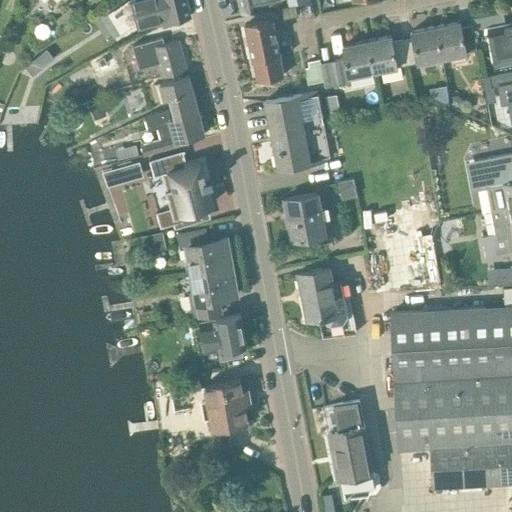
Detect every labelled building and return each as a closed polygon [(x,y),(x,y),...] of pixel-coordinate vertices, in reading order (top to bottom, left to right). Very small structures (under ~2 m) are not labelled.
[(130,0),(138,29),(146,27),(191,15),(186,0),(130,0)] [(239,0),(243,14),(268,7),(266,2),(272,0),(239,0)] [(295,6),(279,10),(281,19),(297,15),(295,6)] [(471,26),(472,31),(487,27),(494,67),(511,63),(511,21),(505,23),(503,13),(470,19),(471,26)] [(283,76),(279,56),(280,56),(272,20),(245,26),(252,62),(253,62),(258,81),(283,76)] [(471,26),(461,28),(460,21),(436,26),(442,59),(467,54),(467,52),(476,50),(472,31),(471,26)] [(417,64),(442,59),(436,26),(411,31),(412,37),(403,39),(408,64),(416,63),(417,64)] [(408,64),(403,39),(392,41),(390,35),(367,40),(373,73),(381,71),(383,81),(403,77),(400,66),(408,64)] [(164,44),(162,37),(132,46),(138,65),(157,60),(161,73),(186,66),(178,39),(164,44)] [(348,78),(373,73),(367,40),(342,45),(345,58),(334,60),(339,85),(349,83),(348,78)] [(97,81),(118,71),(108,51),(87,62),(97,81)] [(307,85),(323,82),(319,60),(308,62),(309,68),(304,69),(307,85)] [(511,71),(489,76),(491,87),(498,86),(501,104),(508,104),(511,124),(511,71)] [(174,118),(199,111),(188,75),(158,83),(162,100),(169,98),(174,116),(174,118)] [(446,85),(430,88),(432,106),(449,104),(446,85)] [(277,168),(328,159),(315,92),(264,102),(277,168)] [(336,94),(326,96),(330,112),(339,110),(336,94)] [(452,96),(450,100),(451,105),(455,107),(460,106),(462,102),(461,97),(457,95),(452,96)] [(94,120),(105,117),(99,101),(89,104),(94,120)] [(174,118),(174,116),(170,117),(168,109),(153,113),(145,117),(148,129),(157,127),(160,139),(141,144),(144,155),(184,144),(183,140),(205,134),(199,111),(174,118)] [(135,144),(126,146),(129,156),(138,154),(135,144)] [(185,150),(150,159),(155,175),(170,171),(174,188),(166,190),(171,207),(158,211),(162,226),(183,220),(184,223),(204,217),(201,206),(213,203),(208,186),(211,185),(210,181),(213,181),(212,176),(209,177),(203,157),(188,161),(185,150)] [(135,164),(113,170),(116,180),(138,174),(135,164)] [(511,167),(480,174),(483,189),(493,187),(496,199),(503,197),(505,209),(505,210),(508,209),(511,208),(511,167)] [(291,242),(326,235),(318,193),(283,200),(291,242)] [(492,234),(482,236),(486,255),(496,254),(511,250),(511,208),(508,209),(505,210),(505,209),(490,211),(490,212),(494,233),(492,234)] [(189,272),(231,266),(226,238),(225,236),(219,237),(219,239),(208,241),(206,227),(177,232),(180,246),(184,246),(189,272)] [(145,253),(166,249),(162,232),(141,236),(145,253)] [(231,266),(189,272),(193,291),(188,292),(192,315),(220,310),(218,298),(236,295),(231,266)] [(329,267),(296,273),(306,321),(318,319),(321,337),(343,333),(341,325),(348,315),(341,281),(333,283),(329,267)] [(511,286),(503,287),(504,306),(489,307),(489,298),(477,298),(477,308),(391,313),(398,448),(430,446),(432,486),(511,481),(511,286)] [(153,310),(137,313),(139,325),(155,322),(153,310)] [(241,353),(239,346),(245,345),(239,315),(199,322),(204,352),(219,349),(220,356),(241,353)] [(197,365),(182,368),(183,375),(184,377),(199,374),(199,372),(197,365)] [(170,394),(201,389),(199,374),(184,377),(168,380),(170,394)] [(242,390),(240,379),(205,385),(207,401),(201,403),(204,420),(210,419),(212,428),(248,422),(245,405),(251,405),(248,389),(242,390)] [(359,399),(323,406),(328,433),(337,481),(340,480),(344,500),(367,495),(373,486),(370,474),(373,474),(368,452),(367,442),(364,426),(359,399)]
